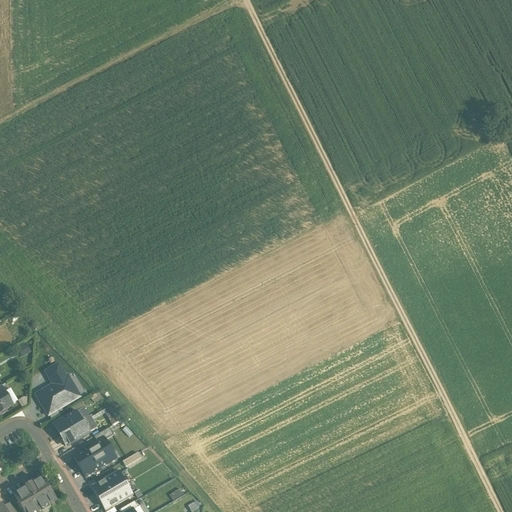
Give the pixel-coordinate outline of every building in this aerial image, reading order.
[(46,373),(54,386),(66,379),(58,366),(46,373)] [(61,409),(79,398),(68,378),(66,379),(54,386),(37,396),(48,416),(61,409)] [(4,393),(0,395),(0,414),(1,414),(5,412),(5,410),(12,406),(4,393)] [(105,411),(114,424),(119,421),(110,408),(105,411)] [(64,414),(61,409),(48,416),(51,421),(64,414)] [(77,413),(54,426),(60,437),(83,423),(77,413)] [(83,423),(60,437),(66,447),(89,434),(83,423)] [(132,435),(126,428),(122,432),(128,438),(132,435)] [(93,438),(96,443),(103,439),(105,442),(113,437),(109,429),(93,438)] [(84,478),(116,460),(105,442),(103,439),(96,443),(72,457),(84,478)] [(122,463),(125,468),(141,459),(138,454),(122,463)] [(104,511),(106,511),(132,497),(118,472),(91,489),(104,511)] [(42,480),(31,486),(25,489),(26,490),(14,497),(22,511),(38,511),(55,502),(42,480)] [(119,511),(129,511),(132,511),(137,508),(134,503),(119,511)]
